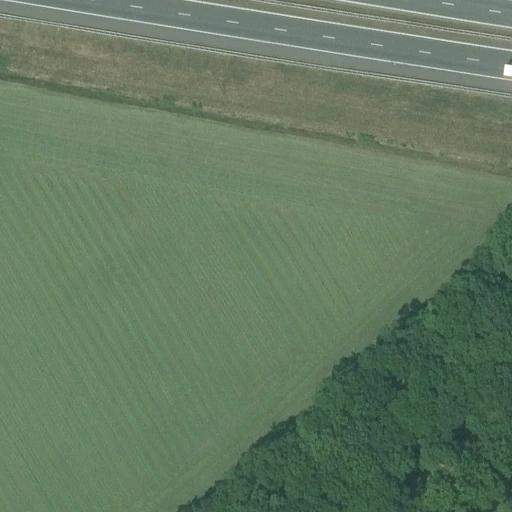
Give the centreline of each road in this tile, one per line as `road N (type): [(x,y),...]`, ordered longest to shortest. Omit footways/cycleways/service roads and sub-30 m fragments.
road 1 (motorway): [(76,0),(511,66)]
road 2 (unclassified): [(397,511),(511,421)]
